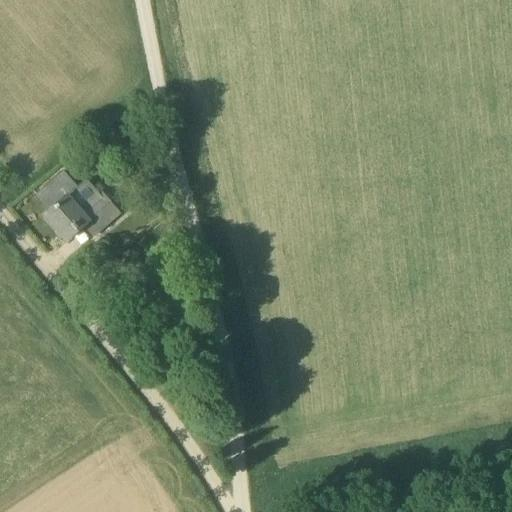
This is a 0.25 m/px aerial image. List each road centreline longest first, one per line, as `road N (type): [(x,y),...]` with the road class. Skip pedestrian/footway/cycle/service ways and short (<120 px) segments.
road 1 (track): [(245,511),(145,0)]
road 2 (track): [(0,213),(241,511)]
